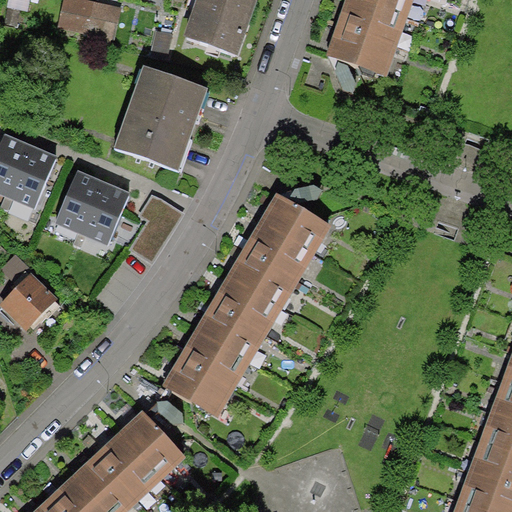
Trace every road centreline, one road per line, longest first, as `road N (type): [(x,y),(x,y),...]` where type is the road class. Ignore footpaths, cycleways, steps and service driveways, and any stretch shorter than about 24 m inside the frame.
road 1 (residential): [(0,465),(104,364),(170,282),(257,112)]
road 2 (residential): [(257,112),(511,202)]
